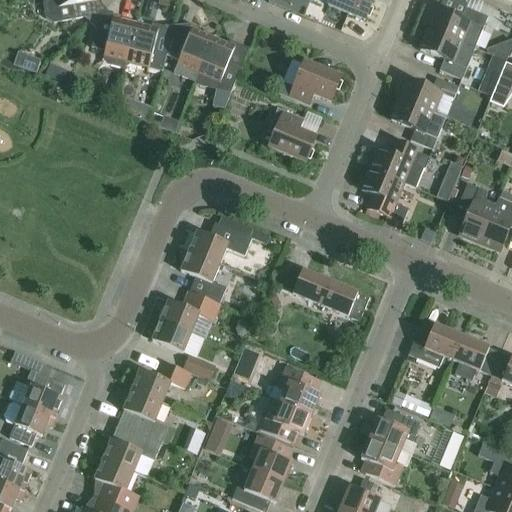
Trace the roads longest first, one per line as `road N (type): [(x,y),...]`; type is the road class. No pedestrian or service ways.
road 1 (residential): [(314,213),(197,177),(174,192),(103,354)]
road 2 (residential): [(302,511),(401,261)]
road 3 (residential): [(371,61),(210,0)]
road 4 (residential): [(40,511),(103,354)]
road 5 (residential): [(371,61),(314,213)]
